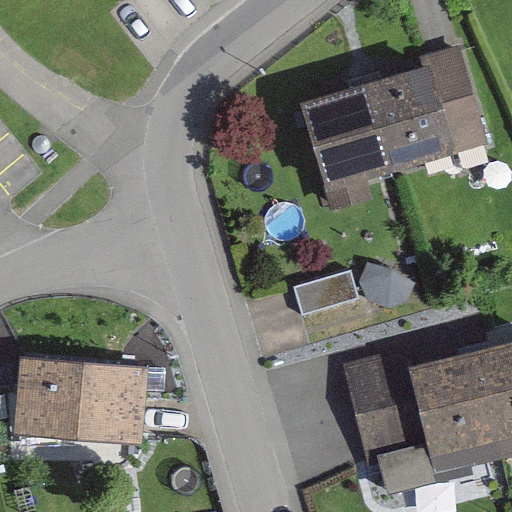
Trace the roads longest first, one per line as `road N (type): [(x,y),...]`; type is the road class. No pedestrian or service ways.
road 1 (residential): [(259,511),(172,230)]
road 2 (residential): [(172,230),(162,171),(174,113),(245,34),(289,0)]
road 3 (residential): [(0,285),(172,230)]
